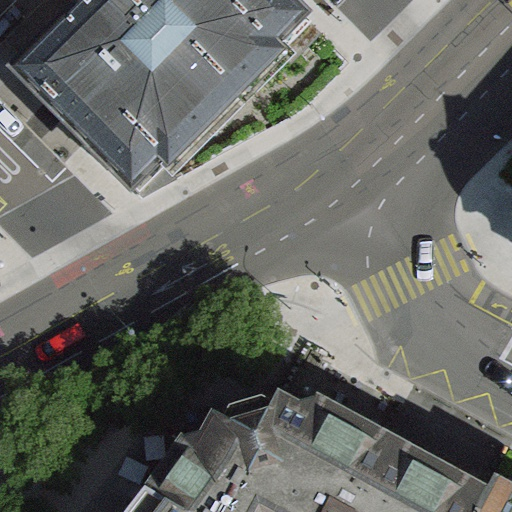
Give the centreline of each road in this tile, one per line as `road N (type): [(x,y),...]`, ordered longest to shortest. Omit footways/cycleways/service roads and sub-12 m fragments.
road 1 (secondary): [(396,163),(149,295)]
road 2 (secondary): [(396,163),(421,271),(462,332),(511,365)]
road 3 (residential): [(149,295),(78,245),(0,161)]
road 4 (residential): [(380,0),(402,30),(410,63),(396,163)]
road 5 (secondary): [(149,295),(0,374)]
road 6 (secondary): [(511,45),(396,163)]
